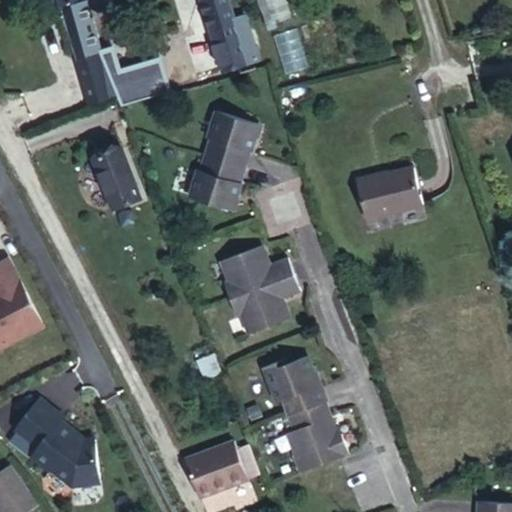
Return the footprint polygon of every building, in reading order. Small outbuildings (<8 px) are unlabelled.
[(79,28),(70,0),(41,0),(52,36),(79,28)] [(212,0),(184,0),(215,84),(249,72),(235,31),(224,35),(212,0)] [(250,0),(254,9),(273,2),(272,0),(250,0)] [(273,2),(254,9),(269,47),(288,40),(273,2)] [(79,28),(52,36),(67,85),(94,77),(79,28)] [(208,122),(193,165),(235,179),(250,136),(208,122)] [(369,223),(422,200),(405,161),(352,183),(369,223)] [(235,179),(193,165),(179,207),(221,222),(235,179)] [(114,171),(86,182),(108,236),(136,224),(114,171)] [(224,280),(230,296),(296,273),(288,253),(270,261),(264,242),(222,256),(230,277),(224,280)] [(13,255),(0,261),(0,347),(48,323),(13,255)] [(296,273),(230,296),(236,312),(243,309),(250,331),(291,316),(284,294),(302,288),(296,273)] [(290,408),(324,396),(307,350),(290,356),(288,352),(267,360),(280,398),(286,396),(290,408)] [(69,413),(44,395),(21,427),(45,444),(38,454),(57,467),(58,465),(80,482),(108,478),(102,439),(90,441),(81,434),(84,429),(66,417),(69,413)] [(286,425),(301,465),(349,447),(341,427),(335,429),(324,396),(290,408),(295,421),(286,425)] [(92,435),(84,429),(81,434),(90,441),(102,439),(101,434),(92,435)] [(237,439),(187,458),(203,499),(253,479),(237,439)] [(9,467),(0,472),(0,511),(32,511),(36,510),(9,467)]
